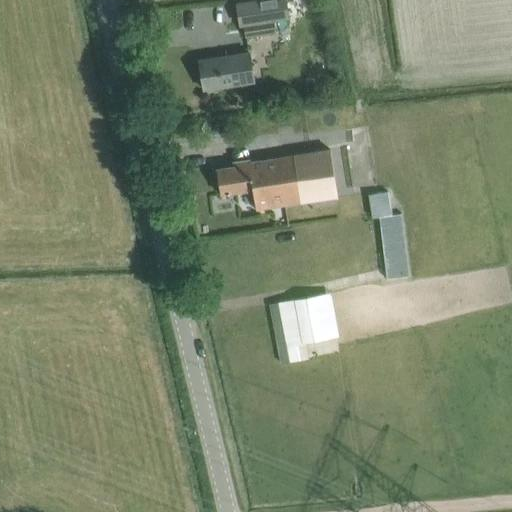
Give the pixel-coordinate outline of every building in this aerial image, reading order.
[(287,0),(239,0),(237,0),(240,23),(245,22),(273,18),(290,16),(287,0)] [(274,31),(273,18),(245,22),(247,35),(274,31)] [(255,81),(251,53),(199,60),(204,89),(255,81)] [(250,161),(249,159),(233,161),(234,165),(217,168),(221,194),(253,189),(256,209),(337,196),(330,148),(250,161)] [(394,192),(378,194),(380,215),(387,278),(409,275),(402,213),(397,213),(394,192)] [(339,335),(331,291),(276,301),(287,344),(339,335)]
